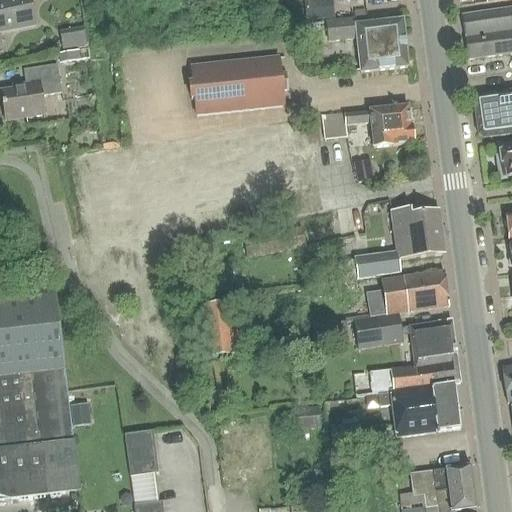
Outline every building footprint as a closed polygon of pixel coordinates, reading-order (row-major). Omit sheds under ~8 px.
[(0,0),(0,33),(35,27),(29,0),(0,0)] [(332,0),(323,0),(304,2),(306,22),(334,20),(332,0)] [(511,10),(461,18),(467,62),(511,55),(511,10)] [(354,12),(355,20),(365,19),(364,11),(354,12)] [(361,75),(407,70),(403,23),(356,28),(355,20),(326,24),(329,44),(357,41),(361,75)] [(80,51),(58,55),(60,66),(82,62),(80,51)] [(281,76),(279,59),(192,69),(193,85),(190,85),(192,102),(195,101),(197,118),(284,108),(282,92),(288,91),(287,75),(281,76)] [(61,95),(57,67),(23,72),(26,90),(1,93),(5,123),(44,117),(42,98),(61,95)] [(483,140),(511,136),(511,92),(472,99),(478,136),(477,137),(483,141),(483,140)] [(413,146),(412,129),(410,129),(408,109),(369,113),(322,118),(325,143),(347,140),(346,128),(371,125),(373,150),(413,146)] [(275,128),(81,154),(91,226),(285,200),(275,128)] [(498,153),(494,154),(496,166),(500,165),(502,176),(508,175),(508,179),(511,178),(511,149),(498,152),(498,153)] [(357,184),(373,181),(370,162),(354,165),(357,184)] [(399,263),(442,257),(436,213),(411,216),(411,211),(391,214),(396,255),(354,261),(357,281),(400,275),(399,263)] [(247,261),(305,249),(302,230),(244,242),(247,261)] [(449,309),(444,274),(381,283),(383,297),(368,300),(371,321),(398,317),(449,309)] [(0,502),(80,493),(74,443),(73,443),(54,288),(0,294),(0,502)] [(208,360),(235,357),(229,305),(202,308),(208,360)] [(402,345),(398,317),(371,321),(354,324),(358,351),(402,345)] [(334,323),(313,326),(315,343),(336,340),(334,323)] [(378,396),(454,386),(460,385),(451,324),(409,329),(413,358),(414,370),(370,375),(372,397),(378,396)] [(511,369),(502,371),(507,405),(511,404),(511,369)] [(454,386),(378,396),(380,409),(392,407),(396,440),(460,432),(454,386)] [(72,418),(88,416),(87,406),(71,408),(72,418)] [(293,433),(321,430),(319,409),(290,412),(293,433)] [(239,425),(220,429),(225,452),(244,448),(239,425)] [(331,449),(360,445),(358,427),(329,431),(331,449)] [(154,447),(152,434),(124,438),(126,451),(154,447)] [(156,462),(154,447),(126,451),(128,466),(156,462)] [(158,475),(156,462),(128,466),(130,479),(158,475)] [(401,511),(475,511),(470,469),(410,477),(412,495),(399,496),(401,511)] [(162,511),(162,503),(133,507),(134,511),(162,511)]
